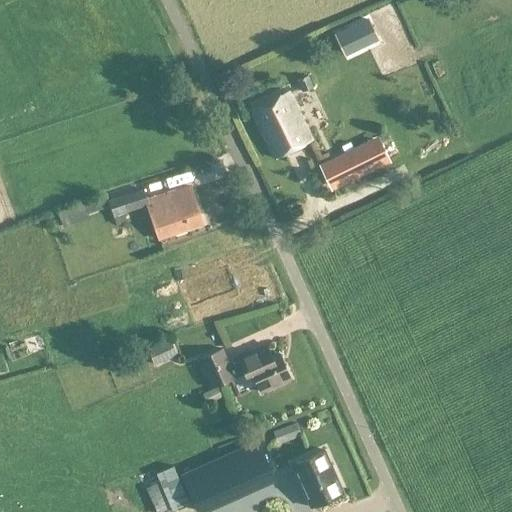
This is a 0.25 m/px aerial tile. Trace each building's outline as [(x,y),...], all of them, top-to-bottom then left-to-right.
[(310,76),(299,80),(303,92),(314,89),(310,76)] [(311,140),(289,92),(251,110),(274,157),(311,140)] [(332,186),(386,159),(377,140),(322,167),(332,186)] [(166,195),(147,202),(143,190),(108,201),(114,217),(148,205),(159,239),(203,224),(190,187),(177,192),(178,196),(168,200),(166,195)] [(105,208),(102,198),(85,204),(88,213),(105,208)] [(233,340),(240,355),(269,342),(262,327),(233,340)] [(177,355),(170,340),(148,350),(154,364),(177,355)] [(235,378),(246,373),(248,377),(254,374),(262,392),(291,379),(280,354),(272,358),(266,344),(238,357),(240,360),(229,364),(222,349),(199,359),(212,388),(235,378)] [(278,442),(300,434),(297,424),(274,432),(278,442)] [(257,442),(183,475),(199,511),(273,478),(257,442)] [(292,464),(311,507),(344,492),(325,450),(292,464)] [(172,511),(189,503),(173,467),(156,474),(172,511)] [(263,511),(296,511),(287,492),(260,504),(263,511)] [(259,511),(256,501),(224,511),(259,511)]
